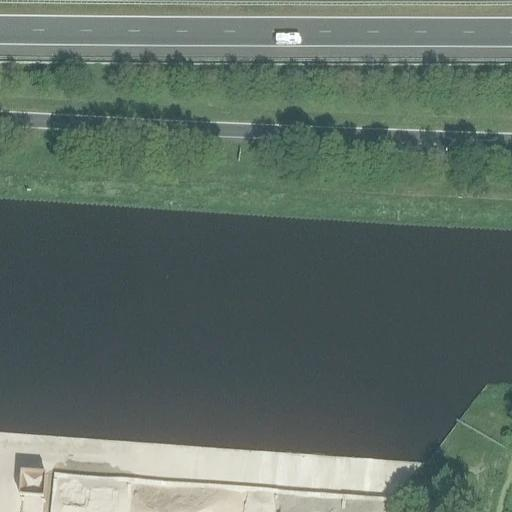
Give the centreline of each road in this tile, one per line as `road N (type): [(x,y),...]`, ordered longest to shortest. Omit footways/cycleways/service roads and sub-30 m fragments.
road 1 (motorway): [(0,116),(511,140)]
road 2 (motorway): [(0,31),(511,33)]
